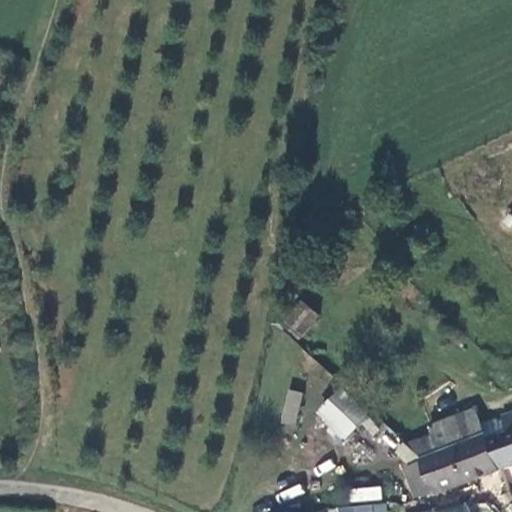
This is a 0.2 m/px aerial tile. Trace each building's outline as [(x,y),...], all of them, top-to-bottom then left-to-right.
[(302,342),(322,318),(303,302),(283,326),(302,342)] [(297,428),(306,394),(281,387),(271,420),(297,428)] [(362,426),(332,397),(318,412),(347,440),(362,426)] [(483,425),(476,408),(429,426),(433,437),(415,444),(422,462),(487,437),(483,425)] [(502,473),(511,468),(511,411),(503,416),(503,417),(509,432),(488,440),(502,473)] [(509,432),(503,417),(483,425),(487,437),(488,440),(509,432)] [(422,462),(436,498),(502,473),(488,440),(487,437),(422,462)] [(401,443),(393,454),(409,465),(417,454),(401,443)] [(380,487),(349,488),(349,501),(380,500),(380,487)]
